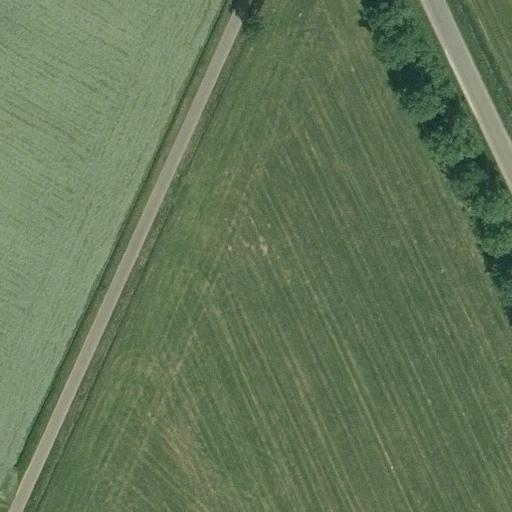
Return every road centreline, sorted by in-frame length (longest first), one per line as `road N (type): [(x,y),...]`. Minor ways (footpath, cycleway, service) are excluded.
road 1 (unclassified): [(243,0),(13,511)]
road 2 (unclassified): [(511,171),(430,0)]
